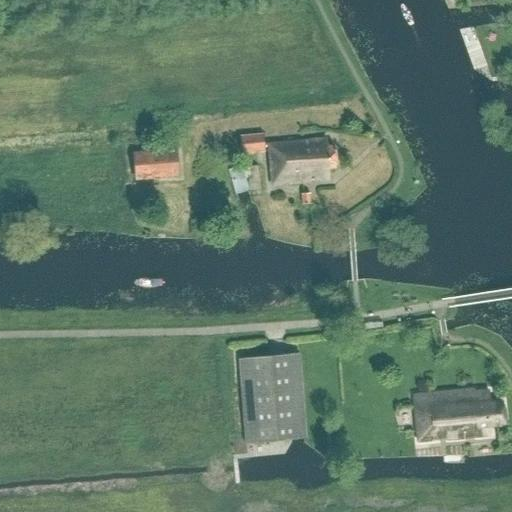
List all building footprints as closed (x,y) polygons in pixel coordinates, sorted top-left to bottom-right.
[(262,132),(238,134),(240,153),(264,151),(262,132)] [(337,180),(334,133),(273,137),(277,184),(337,180)] [(178,176),(174,138),(153,140),(154,149),(131,151),(133,180),(178,176)] [(309,192),(299,193),(300,204),(310,203),(309,192)] [(298,351),(238,357),(245,441),(304,436),(298,351)] [(503,423),(500,400),(489,402),(487,389),(473,390),(473,388),(412,394),(416,441),(492,433),(491,425),(503,423)]
